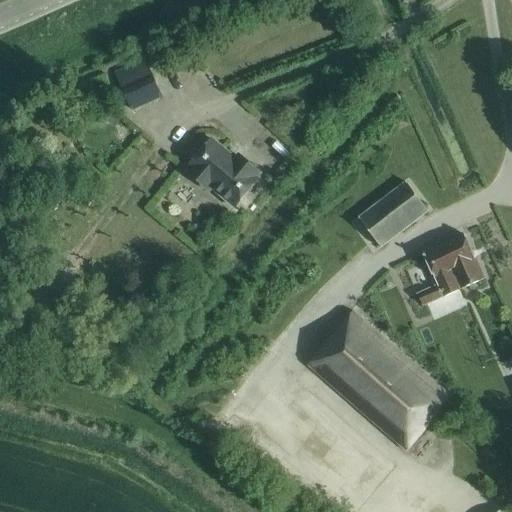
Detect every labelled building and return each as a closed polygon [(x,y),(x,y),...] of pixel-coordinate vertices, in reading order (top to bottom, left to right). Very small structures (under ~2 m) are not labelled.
[(132,110),(161,97),(144,59),(115,72),(132,110)] [(188,168),(190,169),(187,172),(203,185),(209,190),(211,188),(234,207),(245,194),(258,179),(256,177),(259,174),(245,162),(242,166),(235,159),(212,140),(188,168)] [(380,247),(427,211),(405,182),(358,218),(380,247)] [(422,305),(484,278),(464,235),(423,253),(437,284),(417,294),(422,305)] [(405,450),(451,396),(353,311),(307,365),(405,450)]
